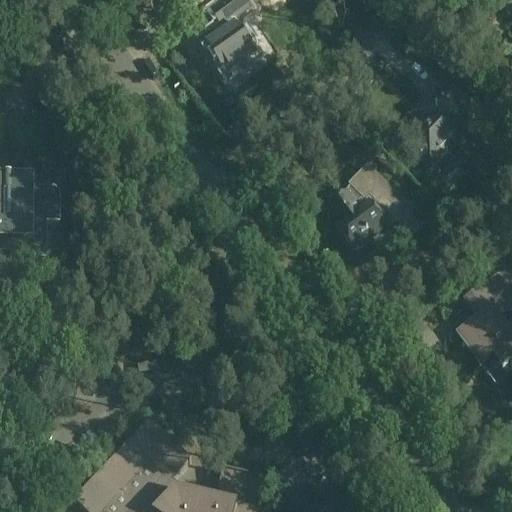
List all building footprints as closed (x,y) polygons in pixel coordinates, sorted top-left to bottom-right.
[(221,28),(202,41),(229,80),(245,69),(241,63),(255,53),(245,40),(249,37),(234,15),(249,4),(246,0),(226,0),(228,2),(213,13),(221,23),(225,21),(232,32),(227,35),(223,29),(221,28)] [(469,125),(480,114),(455,89),(444,100),(437,93),(424,107),(427,110),(416,121),(420,125),(403,142),(425,163),(434,154),(437,157),(441,156),(445,154),(472,127),(469,125)] [(426,228),(366,168),(347,187),(351,192),(345,197),(328,208),(341,227),(338,229),(353,251),(369,240),(379,255),(395,243),(385,229),(394,223),(409,239),(426,228)] [(0,252),(10,253),(10,265),(28,265),(28,260),(45,260),(45,233),(42,233),(42,226),(59,226),(59,224),(56,224),(56,197),(52,192),(29,192),(29,182),(0,181),(0,252)] [(478,320),(458,335),(479,365),(494,354),(503,366),(511,359),(511,331),(499,313),(504,310),(506,313),(511,309),(511,268),(465,302),(478,320)] [(255,511),(263,480),(224,471),(216,504),(180,495),(184,491),(174,482),(192,462),(191,461),(190,463),(151,426),(78,504),(76,503),(76,504),(84,511),(255,511)]
